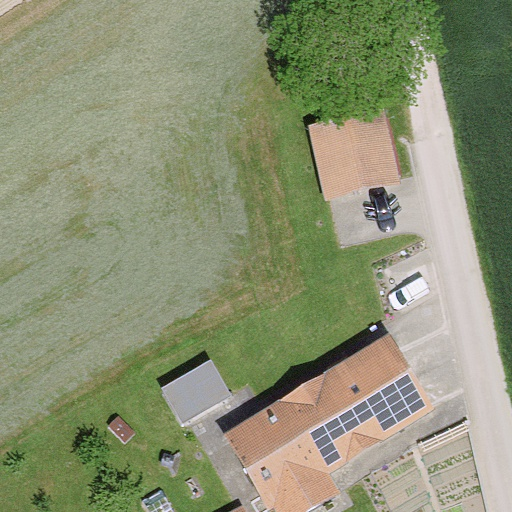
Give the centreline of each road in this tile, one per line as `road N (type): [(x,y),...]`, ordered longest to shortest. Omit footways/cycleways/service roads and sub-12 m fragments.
road 1 (residential): [(511,481),(437,128)]
road 2 (track): [(408,0),(437,128)]
